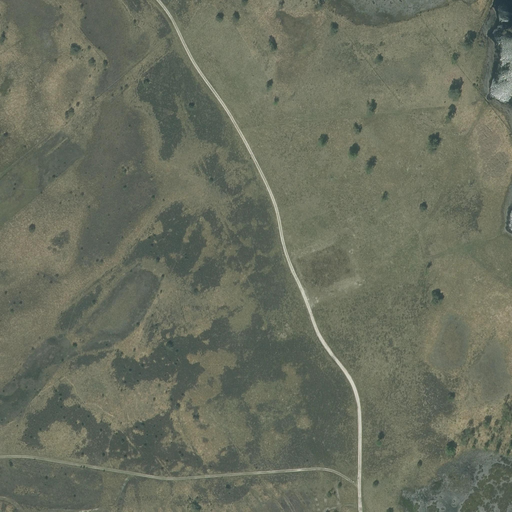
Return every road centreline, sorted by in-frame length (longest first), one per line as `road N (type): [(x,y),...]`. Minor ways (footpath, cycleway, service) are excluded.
road 1 (track): [(156,0),(244,139),(313,323),(355,390),(359,484)]
road 2 (track): [(0,457),(174,479),(320,468),(359,484)]
